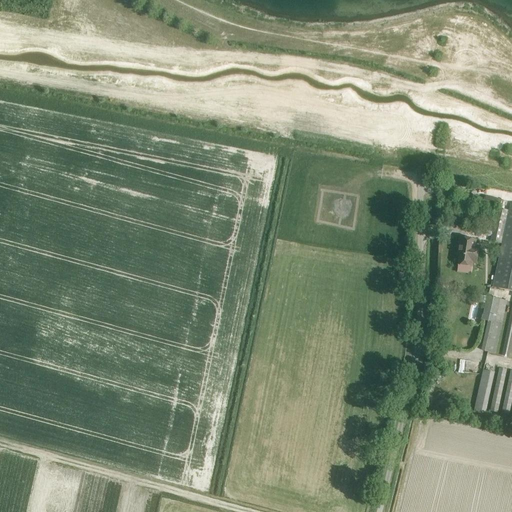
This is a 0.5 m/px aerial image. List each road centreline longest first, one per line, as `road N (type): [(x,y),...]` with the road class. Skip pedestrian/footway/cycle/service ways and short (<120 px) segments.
road 1 (unclassified): [(377,511),(419,317),(418,175)]
road 2 (track): [(0,442),(257,511)]
